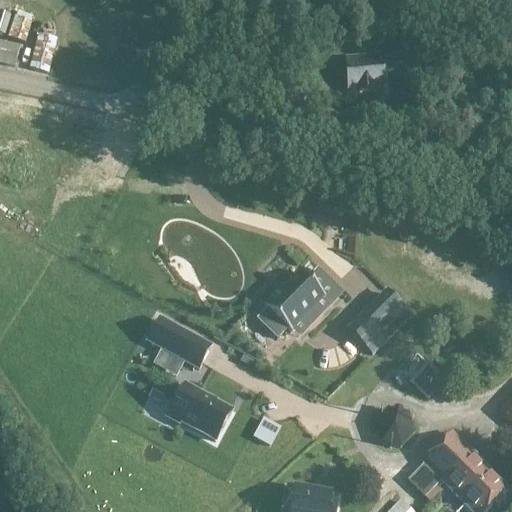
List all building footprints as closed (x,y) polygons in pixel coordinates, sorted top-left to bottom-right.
[(18,14),(7,42),(22,47),(33,19),(18,14)] [(0,16),(0,37),(5,39),(10,19),(0,16)] [(58,42),(39,38),(30,71),(49,75),(58,42)] [(20,48),(0,43),(0,64),(15,68),(20,48)] [(374,90),(384,89),(382,60),(347,63),(349,92),(359,91),(359,93),(374,92),(374,90)] [(232,157),(225,156),(223,163),(230,165),(232,157)] [(321,206),(318,218),(329,220),(332,208),(321,206)] [(268,313),(258,323),(277,342),(287,332),(291,335),(292,334),(291,334),(302,323),(308,329),(320,317),(314,311),(323,301),(324,302),(325,301),(299,275),(298,276),(266,309),(264,310),(268,313)] [(316,358),(358,317),(340,298),(293,344),(297,349),(281,365),(326,410),(347,389),(316,358)] [(395,336),(373,314),(350,337),(372,358),(395,336)] [(159,323),(147,346),(161,353),(153,368),(176,380),(184,366),(198,373),(210,350),(159,323)] [(325,357),(331,365),(344,353),(338,346),(325,357)] [(243,357),(239,364),(250,370),(254,363),(243,357)] [(409,362),(398,373),(424,397),(434,386),(409,362)] [(219,445),(235,415),(208,400),(209,398),(189,387),(172,419),(219,445)] [(511,400),(499,413),(511,426),(511,400)] [(395,419),(379,431),(392,449),(408,437),(395,419)] [(269,448),(270,446),(279,431),(262,422),(253,439),(269,448)] [(452,437),(424,465),(471,511),(488,511),(508,492),(452,437)] [(335,511),(338,499),(288,490),(283,511),(335,511)] [(410,511),(400,502),(390,511),(410,511)]
